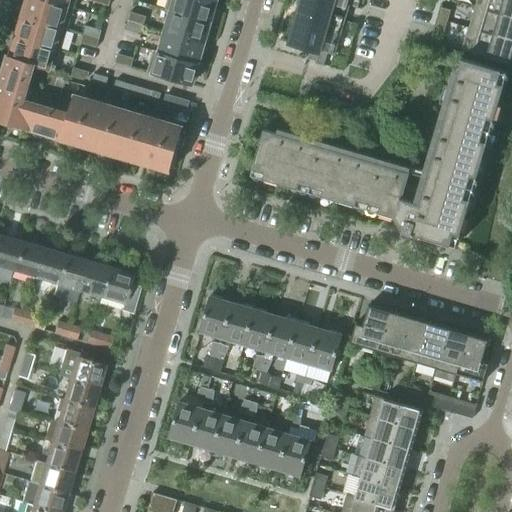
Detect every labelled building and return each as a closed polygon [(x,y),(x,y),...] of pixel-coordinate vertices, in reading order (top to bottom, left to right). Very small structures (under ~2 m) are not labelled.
[(25,9),(23,17),(67,29),(73,9),(42,0),(24,0),(22,8),(25,9)] [(42,0),(73,9),(75,0),(42,0)] [(210,0),(167,0),(165,9),(212,23),(216,9),(213,8),(215,1),(210,0)] [(297,0),(296,4),(300,6),(290,40),(303,44),(302,45),(335,54),(345,17),(350,18),(353,7),(349,6),(350,0),(297,0)] [(511,0),(486,0),(483,11),(511,19),(511,0)] [(441,8),(438,19),(447,22),(451,11),(441,8)] [(172,12),(166,32),(203,43),(205,36),(208,37),(212,23),(165,9),(165,10),(172,12)] [(511,19),(483,11),(477,31),(511,41),(511,19)] [(130,12),(127,21),(143,26),(146,17),(130,12)] [(18,24),(14,37),(61,50),(54,47),(60,28),(67,30),(67,29),(23,17),(21,25),(18,24)] [(447,22),(438,19),(434,31),(444,34),(447,22)] [(143,26),(127,21),(125,29),(141,34),(143,26)] [(85,26),(83,35),(99,39),(102,31),(85,26)] [(511,54),(511,41),(477,31),(471,53),(509,65),(511,54)] [(153,50),(153,51),(200,64),(204,51),(201,50),(203,43),(166,32),(160,52),(153,50)] [(99,39),(83,35),(80,43),(97,48),(99,39)] [(8,57),(32,64),(31,65),(54,72),(61,50),(14,37),(10,50),(13,50),(11,57),(8,57)] [(310,49),(307,59),(316,61),(319,52),(310,49)] [(200,64),(153,51),(146,72),(190,85),(193,78),(196,79),(200,64)] [(327,53),(320,51),(319,52),(316,61),(316,62),(324,64),(327,53)] [(134,59),(117,54),(115,63),(131,68),(134,59)] [(0,73),(3,74),(0,84),(0,94),(21,101),(21,100),(31,65),(32,64),(8,57),(6,63),(2,62),(0,68),(0,73)] [(414,234),(450,244),(453,232),(458,233),(458,234),(459,234),(470,198),(469,198),(464,197),(470,175),(475,176),(476,177),(487,141),(486,140),(486,141),(481,139),(487,117),(492,118),(492,119),(493,119),(504,83),(503,83),(502,83),(498,82),(501,70),(462,58),(422,191),(405,186),(414,157),(297,122),(292,138),(263,130),(252,169),(264,173),(262,178),(262,177),(262,179),(298,189),(298,188),(299,183),(321,190),(320,194),(319,196),(355,206),(356,205),(355,205),(357,200),(379,207),(378,211),(377,211),(377,212),(396,218),(402,230),(402,231),(414,234)] [(71,77),(83,80),(88,78),(89,72),(73,68),(71,77)] [(44,88),(53,91),(57,77),(48,74),(44,88)] [(91,83),(101,86),(103,86),(106,77),(94,74),(91,83)] [(57,77),(53,91),(61,93),(65,79),(57,77)] [(115,90),(125,93),(128,84),(118,81),(115,90)] [(125,93),(136,96),(138,87),(128,84),(125,93)] [(136,96),(146,99),(149,90),(138,87),(136,96)] [(149,90),(146,99),(156,102),(159,93),(149,90)] [(23,127),(27,128),(34,104),(21,100),(21,101),(0,94),(0,119),(12,123),(10,128),(22,131),(23,127)] [(58,137),(64,139),(76,96),(75,96),(69,115),(34,104),(27,128),(47,134),(46,138),(57,141),(58,137)] [(76,96),(64,139),(62,143),(78,147),(79,143),(98,149),(100,149),(99,153),(130,163),(131,158),(152,164),(151,169),(166,173),(167,169),(168,169),(169,167),(173,168),(178,153),(174,151),(181,127),(76,96)] [(166,105),(176,108),(178,99),(168,96),(166,105)] [(178,99),(176,108),(186,110),(188,102),(178,99)] [(0,266),(13,271),(22,242),(21,242),(22,241),(21,241),(20,242),(0,236),(0,266)] [(13,271),(36,277),(44,249),(43,249),(44,248),(42,248),(22,242),(13,271)] [(36,277),(57,284),(66,255),(65,255),(65,254),(64,254),(64,255),(44,249),(36,277)] [(57,284),(79,290),(87,262),(88,261),(86,260),(86,261),(66,255),(57,284)] [(79,290),(100,296),(109,267),(108,267),(108,268),(87,262),(79,290)] [(109,267),(100,296),(121,303),(123,304),(121,310),(132,314),(140,287),(128,284),(131,274),(130,273),(130,274),(109,268),(109,267)] [(199,331),(223,338),(233,303),(222,300),(223,298),(211,295),(210,297),(209,296),(209,297),(210,298),(200,330),(199,330),(199,331)] [(223,338),(244,344),(254,308),(243,304),(243,306),(233,303),(223,338)] [(350,343),(377,351),(389,311),(369,305),(362,326),(356,325),(357,323),(356,323),(350,343)] [(244,344),(266,351),(276,316),(265,313),(266,311),(254,308),(244,344)] [(10,321),(21,324),(24,312),(13,309),(10,320),(10,321)] [(377,351),(397,357),(408,316),(389,311),(377,351)] [(24,312),(21,324),(32,327),(35,315),(24,312)] [(273,353),(287,357),(298,321),(286,317),(286,319),(276,316),(266,351),(264,357),(271,360),(273,353)] [(397,357),(416,362),(428,322),(408,316),(397,357)] [(53,333),(64,336),(68,325),(57,321),(53,333)] [(287,357),(310,363),(319,329),(309,326),(309,324),(298,321),(287,357)] [(433,375),(434,376),(448,328),(428,322),(416,362),(435,368),(433,375)] [(68,325),(64,336),(76,340),(79,328),(68,325)] [(456,374),(457,374),(468,334),(448,328),(434,376),(454,382),(456,374)] [(319,329),(310,363),(308,370),(316,373),(318,366),(332,370),(333,369),(332,369),(341,336),(342,337),(342,336),(341,335),(342,333),(330,330),(329,332),(319,329)] [(90,331),(86,343),(109,349),(112,338),(90,331)] [(468,334),(457,374),(483,382),(489,362),(488,362),(487,363),(481,361),(488,340),(468,334)] [(210,356),(216,357),(220,344),(211,342),(210,356)] [(229,347),(220,344),(216,357),(223,359),(229,347)] [(5,345),(2,357),(10,360),(13,348),(5,345)] [(66,350),(59,376),(69,379),(69,380),(97,388),(98,385),(99,380),(100,380),(100,379),(98,379),(102,365),(92,362),(78,357),(79,354),(66,350)] [(25,354),(22,365),(30,367),(33,356),(25,354)] [(253,368),(260,370),(264,357),(254,355),(253,368)] [(10,360),(2,357),(0,362),(0,369),(6,372),(10,360)] [(264,357),(260,370),(266,372),(273,360),(271,360),(264,357)] [(30,367),(22,365),(19,377),(26,379),(30,367)] [(298,367),(296,381),(303,383),(307,369),(298,367)] [(307,369),(303,383),(309,385),(316,373),(308,370),(307,369)] [(355,384),(366,387),(370,375),(358,372),(355,384)] [(200,386),(207,389),(211,378),(203,375),(200,386)] [(370,375),(366,387),(378,391),(382,379),(370,375)] [(69,380),(63,402),(89,409),(94,394),(95,395),(96,393),(97,389),(97,388),(69,380)] [(394,395),(406,399),(409,387),(397,383),(394,395)] [(194,398),(196,399),(203,403),(207,389),(201,387),(194,398)] [(409,387),(406,399),(417,402),(421,390),(409,387)] [(207,389),(203,403),(204,403),(213,405),(213,391),(207,389)] [(14,390),(9,407),(16,410),(19,403),(21,403),(24,393),(14,390)] [(442,409),(449,411),(453,398),(430,392),(431,390),(430,390),(425,405),(442,409)] [(338,395),(335,406),(347,410),(350,398),(338,395)] [(192,444),(203,409),(204,403),(203,403),(196,399),(196,400),(182,396),(180,402),(178,402),(178,403),(179,403),(169,436),(168,435),(168,436),(169,437),(169,438),(181,442),(181,440),(192,444)] [(376,396),(370,416),(417,430),(423,410),(376,396)] [(453,398),(449,411),(456,413),(456,414),(472,418),(477,404),(476,403),(475,405),(453,398)] [(237,411),(246,416),(250,402),(244,400),(237,411)] [(63,402),(57,421),(84,428),(86,429),(86,427),(87,422),(88,421),(86,421),(89,409),(63,402)] [(250,402),(246,416),(256,417),(257,404),(250,402)] [(347,410),(335,406),(332,418),(343,421),(347,410)] [(201,448),(213,451),(223,415),(203,409),(192,444),(202,446),(201,448)] [(282,425),(290,428),(294,415),(287,413),(282,425)] [(224,453),(236,456),(246,422),(223,415),(213,451),(224,455),(224,453)] [(294,415),(290,428),(300,430),(301,416),(294,415)] [(370,416),(364,436),(411,450),(417,430),(370,416)] [(6,417),(3,429),(10,431),(14,419),(6,417)] [(49,419),(43,441),(51,443),(79,451),(80,448),(81,444),(82,442),(80,442),(84,428),(57,421),(49,419)] [(244,461),(256,464),(267,428),(246,422),(236,456),(245,459),(244,461)] [(268,466),(279,469),(289,435),(267,428),(256,464),(267,468),(268,466)] [(3,429),(0,439),(0,450),(4,452),(10,431),(3,429)] [(327,434),(323,446),(335,449),(339,437),(327,434)] [(289,435),(279,469),(288,472),(288,474),(300,477),(300,475),(301,476),(302,475),(301,474),(310,442),(311,442),(311,441),(289,435)] [(358,455),(358,456),(406,470),(411,450),(364,436),(364,437),(371,439),(366,457),(358,455)] [(51,443),(45,464),(71,471),(75,458),(77,458),(77,457),(79,452),(79,451),(51,443)] [(335,449),(323,446),(320,457),(332,461),(335,449)] [(358,456),(352,475),(400,489),(406,470),(358,456)] [(30,484),(38,486),(65,494),(69,479),(71,479),(71,478),(72,473),(73,472),(71,472),(71,471),(45,464),(36,462),(30,484)] [(315,473),(312,485),(324,488),(327,476),(315,473)] [(347,494),(347,495),(394,509),(400,489),(352,475),(352,476),(359,478),(354,496),(347,494)] [(324,488),(312,485),(309,496),(321,500),(324,488)] [(38,486),(32,505),(52,511),(61,511),(62,507),(63,507),(63,506),(61,505),(65,494),(38,486)] [(149,503),(174,510),(177,500),(153,493),(149,503)] [(347,495),(341,511),(393,511),(394,509),(347,495)] [(194,511),(197,506),(185,502),(181,511),(194,511)] [(149,503),(147,511),(148,511),(173,511),(174,510),(149,503)]
